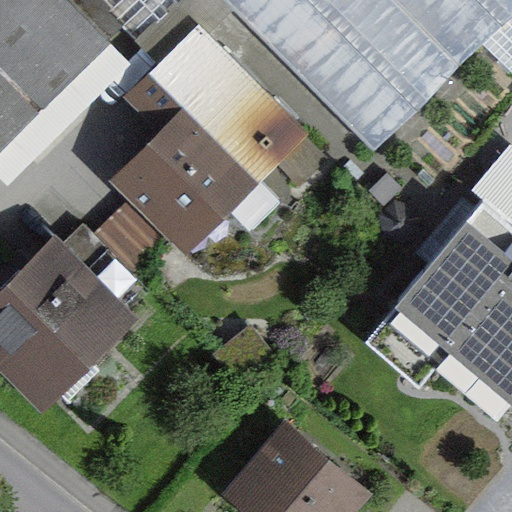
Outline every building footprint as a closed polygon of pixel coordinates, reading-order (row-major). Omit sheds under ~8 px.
[(0,0),(0,173),(121,49),(70,0),(0,0)] [(105,0),(137,32),(168,0),(105,0)] [(511,0),(227,0),(379,148),(511,12),(511,0)] [(116,180),(185,246),(252,176),(183,110),(116,180)] [(312,126),(279,153),(302,181),(335,154),(312,126)] [(496,413),(511,394),(511,220),(482,196),(397,297),(447,339),(431,358),(496,413)] [(0,361),(38,402),(135,313),(58,230),(0,283),(0,361)] [(254,511),(347,511),(372,486),(292,412),(225,484),(254,511)]
